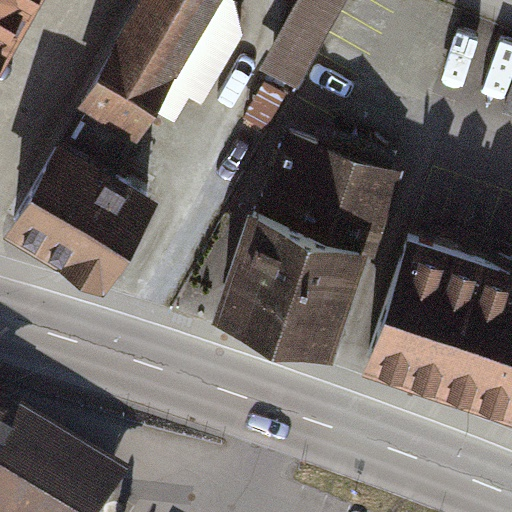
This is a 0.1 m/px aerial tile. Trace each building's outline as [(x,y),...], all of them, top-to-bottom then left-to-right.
[(201,0),(119,0),(0,211),(0,215),(100,272),(147,188),(108,166),(201,0)] [(0,0),(0,45),(25,0),(0,0)] [(346,0),(309,0),(271,67),(299,83),(346,0)] [(411,47),(397,84),(429,95),(443,58),(411,47)] [(274,124),(205,305),(321,348),(389,167),(274,124)] [(491,266),(399,232),(352,356),(511,415),(511,249),(499,245),(491,266)] [(0,511),(97,511),(112,488),(23,434),(15,447),(0,437),(0,511)]
